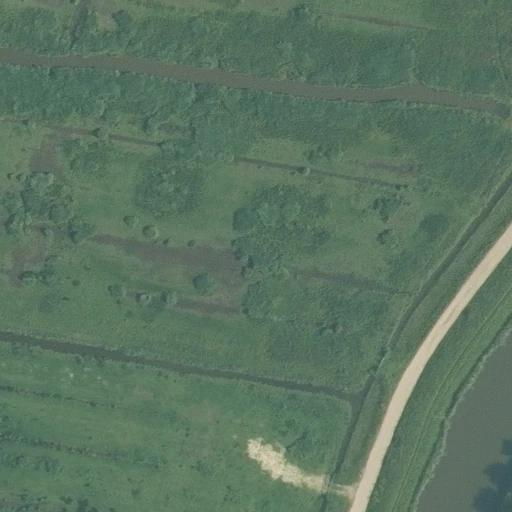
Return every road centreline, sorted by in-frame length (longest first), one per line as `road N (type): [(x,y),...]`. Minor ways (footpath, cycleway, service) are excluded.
road 1 (track): [(355,511),(423,352),(511,231)]
road 2 (track): [(239,454),(362,494)]
